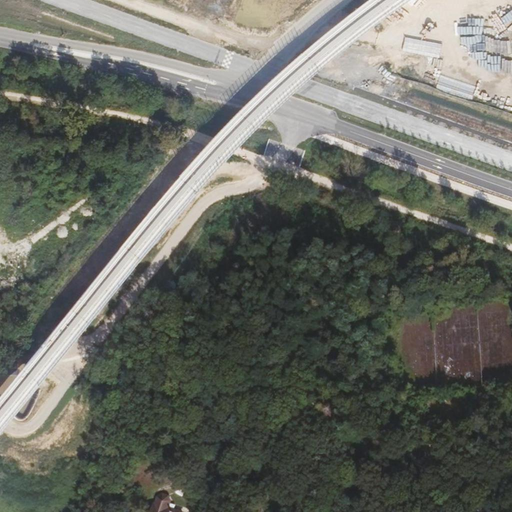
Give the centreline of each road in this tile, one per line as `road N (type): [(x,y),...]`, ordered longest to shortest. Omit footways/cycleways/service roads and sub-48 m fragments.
road 1 (secondary): [(239,90),(511,190)]
road 2 (secondary): [(0,37),(239,90)]
road 3 (track): [(134,0),(341,79)]
road 4 (tertiary): [(239,90),(338,0)]
